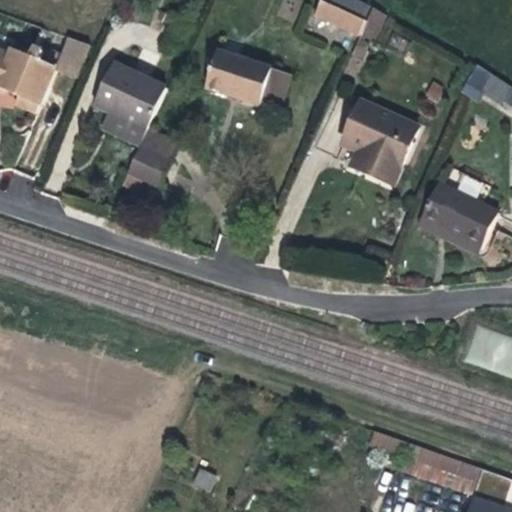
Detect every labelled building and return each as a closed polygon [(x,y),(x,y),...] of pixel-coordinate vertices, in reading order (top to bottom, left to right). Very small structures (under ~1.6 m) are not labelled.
[(360,34),(366,22),(321,2),(316,16),(359,36),(360,34)] [(372,8),(367,20),(379,26),(384,15),(372,8)] [(373,40),(379,26),(367,20),(366,22),(360,34),(373,40)] [(358,74),(368,45),(356,41),(346,71),(358,74)] [(40,113),(61,67),(43,60),(46,51),(36,48),(33,56),(15,49),(12,55),(6,53),(0,51),(0,88),(21,97),(18,105),(31,110),(40,113)] [(293,77),(218,54),(208,89),(231,96),(281,112),(293,77)] [(148,130),(168,88),(115,64),(96,106),(109,112),(148,130)] [(401,168),(418,129),(362,102),(344,141),(352,145),(363,149),(354,167),(374,177),(381,159),(401,168)] [(141,145),(148,130),(109,112),(102,127),(117,134),(141,145)] [(179,146),(148,130),(141,145),(173,160),(179,146)] [(141,145),(127,174),(159,189),(173,160),(141,145)] [(374,177),(393,186),(401,168),(381,159),(374,177)] [(482,249),(500,214),(439,184),(421,220),(482,249)] [(482,249),(421,220),(417,229),(445,242),(478,258),(482,249)] [(369,444),(404,456),(409,441),(374,429),(369,444)] [(400,470),(470,494),(471,491),(480,465),(409,441),(404,456),(400,470)] [(479,494),(488,468),(480,465),(471,491),(479,494)] [(210,493),(217,476),(199,468),(191,485),(210,493)] [(511,511),(474,498),(468,511),(511,511)]
